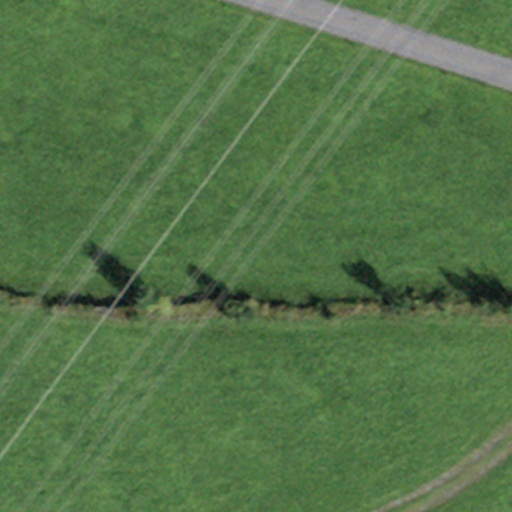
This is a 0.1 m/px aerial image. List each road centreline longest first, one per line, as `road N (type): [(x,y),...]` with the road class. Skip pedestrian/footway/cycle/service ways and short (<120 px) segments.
road 1 (unclassified): [(511,78),(265,0)]
road 2 (track): [(391,511),(511,443)]
